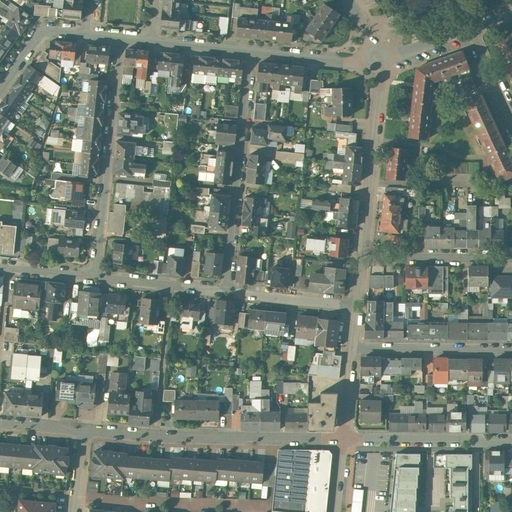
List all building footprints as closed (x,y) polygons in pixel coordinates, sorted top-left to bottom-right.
[(180,2),(164,0),(163,0),(163,11),(179,13),(180,2)] [(64,1),(63,1),(62,18),(80,20),(82,3),(81,2),(64,1)] [(34,4),(33,15),(47,16),(48,7),(48,5),(34,4)] [(339,14),(324,4),(314,17),(329,28),(339,14)] [(48,7),(47,16),(57,17),(58,8),(48,7)] [(32,18),(18,8),(12,17),(26,27),(32,18)] [(241,8),(240,8),(240,17),(251,18),(252,9),(241,8)] [(163,11),(162,11),(160,29),(178,30),(180,13),(179,13),(163,11)] [(228,34),(229,17),(220,16),(220,33),(228,34)] [(26,27),(12,17),(6,25),(19,34),(20,35),(26,27)] [(240,17),(239,17),(237,36),(249,37),(251,18),(240,17)] [(329,28),(314,17),(305,30),(320,41),(329,28)] [(257,19),(251,18),(249,37),(259,38),(261,19),(257,19)] [(266,20),(261,19),(259,38),(270,39),(272,21),(266,20)] [(278,21),(272,21),(270,39),(281,40),(283,22),(278,21)] [(288,22),(283,22),(281,40),(292,41),(294,23),(288,22)] [(203,24),(191,23),(190,32),(202,33),(203,24)] [(6,25),(0,33),(13,42),(19,34),(6,25)] [(13,42),(0,33),(0,45),(7,51),(13,42)] [(511,37),(510,33),(494,41),(500,55),(511,81),(511,37)] [(56,42),(56,43),(51,42),(50,58),(62,59),(63,43),(56,42)] [(72,43),(63,43),(62,59),(75,60),(75,54),(76,45),(72,44),(72,43)] [(99,47),(88,46),(86,62),(97,63),(99,47)] [(110,48),(99,47),(97,63),(108,64),(110,48)] [(137,51),(126,50),(124,66),(133,67),(135,67),(137,51)] [(148,52),(137,51),(135,67),(138,67),(146,69),(148,52)] [(61,70),(45,59),(48,55),(43,52),(35,66),(60,83),(61,70)] [(439,60),(416,69),(413,92),(411,115),(408,137),(427,139),(433,82),(437,80),(457,73),(468,70),(469,69),(465,61),(462,52),(439,60)] [(164,54),(159,53),(157,69),(170,71),(171,54),(164,53),(164,54)] [(179,55),(171,54),(170,71),(182,72),(183,56),(179,55)] [(207,58),(199,57),(199,58),(194,57),(193,73),(205,74),(207,58)] [(214,59),(207,58),(205,74),(210,75),(217,76),(219,60),(214,59)] [(223,60),(219,60),(217,76),(229,77),(231,60),(223,59),(223,60)] [(239,61),(231,60),(229,77),(241,78),(243,62),(239,62),(239,61)] [(86,64),(80,63),(80,66),(79,73),(86,74),(89,74),(90,68),(86,68),(86,64)] [(270,64),(259,63),(257,81),(263,82),(269,82),(270,64)] [(281,65),(270,64),(269,82),(273,83),(279,83),(281,65)] [(292,67),(281,65),(279,83),(285,84),(291,85),(292,67)] [(133,67),(124,66),(123,75),(132,76),(133,67)] [(146,69),(138,67),(136,78),(145,79),(146,69)] [(304,68),(292,67),(291,85),(295,85),(302,86),(304,68)] [(71,71),(64,77),(68,82),(78,73),(74,70),(71,72),(71,71)] [(468,70),(457,73),(464,93),(475,89),(468,70)] [(182,72),(170,71),(169,77),(172,77),(171,86),(180,87),(181,79),(182,72)] [(38,81),(25,72),(22,76),(21,75),(17,81),(31,91),(38,81)] [(450,76),(437,80),(438,86),(445,88),(454,85),(450,76)] [(97,81),(90,80),(88,93),(105,94),(106,87),(105,87),(106,82),(97,81)] [(322,81),(310,80),(310,92),(320,93),(320,88),(322,88),(322,81)] [(31,91),(17,81),(12,88),(13,89),(11,92),(24,101),(31,91)] [(151,82),(143,81),(142,94),(150,95),(151,84),(151,82)] [(351,88),(332,88),(332,95),(332,102),(351,101),(351,88)] [(24,101),(11,92),(8,96),(7,95),(3,101),(17,111),(24,101)] [(105,94),(88,93),(87,105),(103,106),(104,102),(105,94)] [(486,108),(480,95),(463,103),(500,181),(511,175),(511,164),(510,160),(498,134),(486,108)] [(17,111),(3,101),(0,104),(0,113),(10,121),(17,111)] [(351,101),(332,102),(332,109),(332,114),(332,115),(351,115),(351,101)] [(266,104),(255,103),(253,119),(265,121),(266,104)] [(103,106),(87,105),(86,116),(102,118),(103,111),(103,106)] [(200,116),(200,105),(192,105),(192,115),(200,116)] [(238,110),(226,109),(225,117),(237,118),(238,110)] [(10,121),(0,113),(0,128),(3,131),(10,121)] [(137,115),(119,114),(117,132),(135,133),(137,115)] [(178,115),(171,114),(170,122),(178,123),(178,115)] [(186,116),(178,115),(178,123),(186,123),(186,116)] [(102,118),(86,116),(85,128),(101,130),(101,126),(102,126),(102,118)] [(237,127),(218,124),(216,140),(235,142),(237,127)] [(286,126),(269,124),(268,129),(267,139),(277,141),(285,141),(286,126)] [(353,126),(337,124),(336,131),(352,133),(353,126)] [(268,129),(252,127),(251,143),(276,146),(277,141),(267,139),(268,129)] [(3,131),(0,128),(0,150),(10,136),(3,131)] [(101,130),(85,128),(83,140),(100,142),(101,135),(100,135),(101,130)] [(47,145),(64,145),(64,137),(48,136),(47,145)] [(39,150),(43,144),(32,139),(29,145),(39,150)] [(100,142),(83,140),(82,152),(98,154),(99,150),(100,142)] [(164,141),(163,154),(175,154),(175,141),(164,141)] [(135,144),(116,142),(115,158),(133,160),(134,155),(135,148),(135,144)] [(305,145),(296,144),(295,153),(304,154),(305,145)] [(363,149),(347,147),(346,156),(345,163),(361,164),(363,149)] [(407,149),(389,147),(386,177),(404,179),(407,149)] [(148,149),(135,148),(134,155),(147,156),(148,149)] [(295,153),(276,151),(275,160),(303,162),(304,154),(295,153)] [(98,154),(82,152),(81,164),(97,166),(98,158),(98,154)] [(234,154),(218,152),(216,162),(216,168),(232,170),(234,154)] [(346,156),(327,154),(326,161),(345,163),(346,156)] [(266,157),(249,155),(248,169),(265,170),(266,157)] [(18,166),(4,156),(0,161),(0,170),(9,177),(16,169),(18,166)] [(133,160),(115,158),(113,174),(132,176),(132,175),(133,165),(133,160)] [(345,163),(326,161),(325,171),(333,171),(334,169),(344,170),(345,163)] [(479,163),(436,162),(436,173),(479,174),(479,163)] [(361,164),(345,163),(344,170),(343,180),(359,182),(361,164)] [(97,166),(81,164),(80,176),(96,178),(96,173),(97,174),(97,166)] [(146,166),(133,165),(132,175),(144,177),(146,166)] [(28,173),(18,166),(16,169),(20,172),(19,173),(26,177),(28,173)] [(216,168),(202,166),(201,173),(215,175),(216,168)] [(232,170),(216,168),(215,175),(214,184),(230,186),(232,170)] [(265,170),(248,169),(247,183),(263,184),(265,170)] [(55,188),(53,188),(51,189),(50,191),(49,193),(49,195),(50,197),(52,198),(54,199),(61,199),(61,198),(60,198),(62,181),(55,180),(55,188)] [(171,182),(153,180),(152,187),(153,187),(170,189),(171,182)] [(83,183),(62,181),(60,198),(61,198),(67,199),(68,200),(71,200),(71,199),(72,199),(81,200),(81,199),(83,183)] [(170,189),(153,187),(153,193),(143,192),(144,186),(115,183),(115,184),(116,184),(113,211),(112,211),(113,211),(111,234),(122,235),(125,211),(168,215),(170,189)] [(386,194),(384,194),(383,202),(396,204),(396,195),(386,194)] [(221,196),(216,196),(212,196),(211,208),(210,213),(227,215),(229,198),(221,197),(221,196)] [(262,199),(245,197),(244,211),(260,213),(262,199)] [(81,200),(72,199),(71,206),(84,207),(85,199),(81,199),(81,200)] [(357,200),(341,199),(339,212),(356,214),(357,200)] [(338,209),(338,200),(301,200),(301,209),(338,209)] [(456,201),(456,212),(466,212),(466,201),(456,201)] [(383,202),(380,202),(380,208),(383,208),(382,217),(400,219),(401,204),(396,204),(383,202)] [(66,211),(54,210),(52,225),(65,226),(66,211)] [(84,214),(76,213),(76,211),(66,211),(65,226),(68,226),(83,227),(84,214)] [(260,213),(244,211),(242,225),(249,226),(259,227),(260,218),(260,213)] [(356,214),(339,212),(338,226),(355,228),(356,214)] [(227,215),(210,213),(210,218),(208,230),(212,230),(212,231),(217,232),(218,231),(225,232),(227,215)] [(192,216),(182,214),(181,227),(191,228),(192,216)] [(467,214),(455,214),(455,220),(460,220),(459,231),(466,231),(467,219),(467,214)] [(400,219),(382,217),(380,231),(398,233),(400,219)] [(259,227),(249,226),(248,235),(265,237),(267,219),(260,218),(259,227)] [(16,227),(1,225),(2,222),(0,221),(0,243),(4,243),(3,253),(13,254),(16,227)] [(288,238),(296,238),(296,222),(288,222),(288,238)] [(83,227),(68,226),(67,235),(82,236),(83,227)] [(440,227),(426,227),(426,226),(425,226),(425,247),(440,247),(440,229),(440,227)] [(455,229),(440,229),(440,247),(455,247),(455,231),(455,229)] [(459,231),(455,231),(455,247),(466,247),(466,231),(459,231)] [(473,231),(466,231),(466,247),(478,247),(478,231),(473,231)] [(483,231),(478,231),(478,247),(490,247),(490,231),(483,231)] [(498,231),(490,231),(490,247),(502,247),(502,231),(498,231)] [(401,236),(388,235),(387,247),(400,246),(401,236)] [(347,239),(331,237),(331,239),(325,238),(326,238),(313,236),(311,252),(324,253),(329,253),(329,255),(346,256),(347,239)] [(79,242),(59,239),(57,255),(66,256),(66,255),(78,256),(79,242)] [(133,246),(114,244),(114,246),(115,246),(113,263),(112,263),(112,264),(118,264),(118,267),(125,268),(125,265),(131,265),(131,264),(130,264),(132,247),(133,247),(133,246)] [(183,250),(176,249),(175,257),(182,258),(183,250)] [(223,255),(206,253),(204,274),(221,276),(223,255)] [(237,269),(254,271),(255,259),(255,258),(239,256),(237,269)] [(175,257),(169,257),(167,275),(183,276),(185,259),(182,258),(175,257)] [(200,263),(192,262),(191,277),(198,278),(200,263)] [(418,267),(415,269),(405,269),(405,287),(412,287),(412,290),(414,292),(421,292),(421,287),(427,287),(428,276),(428,269),(421,269),(419,267),(418,267)] [(443,267),(428,267),(428,269),(428,276),(442,276),(443,276),(443,267)] [(489,267),(468,267),(468,285),(488,285),(489,267)] [(276,268),(273,268),(272,273),(271,286),(287,287),(289,269),(284,269),(276,268)] [(341,269),(327,268),(325,283),(323,283),(322,283),(322,291),(342,293),(344,270),(341,269)] [(253,282),(254,271),(237,269),(236,282),(252,284),(253,282)] [(261,271),(254,271),(253,282),(262,283),(263,284),(265,285),(266,285),(267,272),(261,271)] [(383,276),(370,275),(369,288),(383,288),(383,276)] [(393,276),(383,276),(383,288),(393,288),(393,276)] [(442,276),(428,276),(427,287),(428,294),(443,294),(443,291),(442,291),(442,285),(442,276)] [(313,291),(307,290),(308,278),(302,277),(301,286),(296,286),(295,294),(312,296),(313,291)] [(511,277),(491,277),(490,297),(511,297),(511,277)] [(323,280),(310,279),(308,289),(322,291),(322,283),(323,283),(323,280)] [(66,284),(46,282),(44,302),(50,303),(57,304),(63,304),(66,284)] [(41,286),(16,283),(13,308),(38,310),(39,301),(41,286)] [(99,293),(83,292),(82,304),(80,303),(79,308),(89,309),(89,313),(97,313),(99,293)] [(488,294),(480,294),(479,303),(488,303),(488,294)] [(125,297),(109,295),(107,312),(128,314),(129,308),(124,307),(125,297)] [(167,298),(158,297),(158,300),(159,300),(158,310),(166,310),(167,298)] [(158,300),(141,299),(139,323),(157,324),(158,310),(159,300),(158,300)] [(236,302),(216,300),(216,308),(212,308),(211,323),(234,325),(234,318),(236,302)] [(384,302),(367,302),(366,322),(365,322),(363,338),(383,338),(383,323),(384,302)] [(403,323),(393,323),(393,302),(384,302),(383,323),(383,338),(403,339),(403,323)] [(407,302),(406,322),(413,322),(413,311),(428,311),(429,302),(407,302)] [(57,304),(50,303),(48,320),(55,321),(57,304)] [(80,303),(71,303),(69,321),(78,322),(79,308),(80,303)] [(201,304),(183,303),(182,317),(192,318),(192,320),(199,321),(201,304)] [(266,312),(251,310),(249,329),(258,330),(258,327),(265,328),(266,312)] [(467,310),(458,310),(458,324),(467,324),(467,310)] [(286,314),(266,312),(265,328),(264,331),(279,333),(278,335),(284,336),(286,314)] [(318,319),(298,317),(296,337),(315,339),(318,319)] [(337,321),(318,319),(315,339),(315,345),(324,346),(334,347),(337,321)] [(164,332),(165,321),(159,320),(157,331),(164,332)] [(427,323),(407,323),(407,339),(427,339),(427,323)] [(447,323),(427,323),(427,339),(447,339),(447,323)] [(458,324),(447,323),(447,339),(467,339),(467,324),(458,324)] [(487,324),(467,324),(467,339),(487,340),(487,324)] [(507,324),(487,324),(487,340),(507,340),(507,324)] [(20,330),(5,328),(4,341),(19,343),(20,330)] [(204,328),(203,343),(210,343),(211,329),(204,328)] [(48,346),(47,357),(54,358),(54,356),(55,347),(48,346)] [(296,346),(289,346),(287,361),(294,361),(296,346)] [(334,347),(324,346),(323,358),(319,357),(318,365),(340,368),(341,356),(333,355),(334,347)] [(63,348),(55,347),(54,356),(62,357),(62,354),(63,348)] [(108,354),(108,364),(119,365),(119,354),(108,354)] [(24,355),(15,355),(13,379),(26,380),(28,356),(24,355)] [(133,369),(145,370),(146,356),(134,355),(133,369)] [(34,356),(28,356),(26,380),(32,381),(36,381),(37,364),(38,363),(39,360),(38,359),(38,357),(34,356)] [(381,359),(364,358),(361,362),(361,374),(360,374),(360,384),(374,385),(374,375),(381,375),(381,359)] [(401,359),(381,359),(381,375),(401,375),(401,359)] [(411,359),(401,359),(401,375),(410,375),(411,369),(411,359)] [(421,359),(411,359),(411,369),(421,369),(421,359)] [(447,359),(434,359),(433,375),(433,382),(434,382),(447,382),(447,377),(447,359)] [(467,360),(447,359),(447,377),(456,377),(456,380),(467,380),(467,360)] [(482,360),(467,360),(467,380),(467,383),(481,383),(482,373),(482,360)] [(509,360),(494,360),(494,381),(509,381),(509,360)] [(196,376),(197,366),(187,365),(187,376),(196,376)] [(318,365),(312,365),(308,374),(308,376),(339,379),(340,368),(318,365)] [(127,374),(113,373),(111,393),(125,394),(127,374)] [(78,383),(58,381),(56,398),(77,400),(78,383)] [(96,384),(85,383),(85,382),(79,381),(78,383),(77,400),(93,402),(94,393),(95,393),(96,384)] [(252,406),(241,406),(241,429),(260,429),(261,399),(261,390),(261,381),(251,381),(250,399),(252,399),(252,406)] [(308,384),(283,384),(283,394),(308,394),(308,384)] [(175,401),(176,389),(164,389),(164,401),(175,401)] [(269,390),(261,390),(261,399),(269,399),(269,390)] [(152,392),(137,391),(136,400),(135,400),(135,402),(136,402),(135,404),(130,404),(129,424),(149,426),(152,392)] [(111,393),(110,393),(108,412),(129,414),(131,395),(125,394),(111,393)] [(337,393),(320,393),(320,402),(316,402),(316,403),(307,402),(307,414),(307,430),(330,430),(334,427),(337,393)] [(24,395),(6,394),(4,414),(23,415),(24,395)] [(43,397),(24,395),(23,415),(41,417),(43,397)] [(269,399),(261,399),(260,429),(280,430),(280,413),(269,413),(269,399)] [(467,400),(459,400),(459,410),(467,410),(467,404),(467,400)] [(373,401),(360,401),(360,422),(381,423),(381,402),(381,401),(373,401)] [(198,402),(176,402),(175,418),(197,418),(198,402)] [(219,403),(198,402),(197,418),(218,419),(219,403)] [(458,410),(457,403),(448,404),(448,411),(458,410)] [(465,412),(447,412),(447,415),(447,431),(465,431),(465,412)] [(295,413),(285,413),(285,430),(307,430),(307,414),(295,413)] [(407,415),(389,415),(389,431),(407,431),(407,415)] [(415,415),(407,415),(407,431),(425,431),(425,416),(422,416),(415,415)] [(429,415),(429,431),(447,431),(447,415),(434,415),(429,415)] [(478,415),(469,415),(469,431),(487,432),(487,415),(478,415)] [(500,415),(487,415),(487,432),(505,432),(505,415),(500,415)] [(11,445),(0,444),(0,465),(9,467),(11,445)] [(23,446),(11,445),(9,467),(21,468),(23,446)] [(36,447),(23,446),(21,468),(34,469),(36,446),(36,447)] [(49,447),(36,446),(34,469),(34,468),(42,468),(41,472),(56,473),(56,472),(64,473),(64,474),(65,474),(66,465),(67,465),(68,457),(66,457),(67,449),(56,448),(56,447),(50,446),(49,447)] [(310,449),(278,450),(277,460),(271,511),(304,511),(310,452),(310,449)] [(327,449),(310,449),(310,452),(304,511),(324,511),(331,453),(327,449)] [(125,454),(111,453),(112,452),(105,452),(105,453),(94,452),(93,460),(92,460),(91,467),(92,467),(92,476),(93,475),(100,475),(100,476),(115,478),(116,474),(123,475),(125,457),(125,454)] [(504,452),(486,452),(486,468),(504,468),(504,452)] [(470,511),(471,453),(434,453),(433,467),(449,467),(449,497),(452,497),(452,506),(449,506),(448,511),(470,511)] [(413,511),(419,454),(395,454),(389,511),(413,511)] [(136,458),(125,457),(123,475),(123,477),(134,478),(136,458)] [(148,459),(136,458),(134,478),(146,479),(148,459)] [(170,461),(159,460),(157,480),(169,481),(171,458),(170,461)] [(182,459),(171,458),(169,481),(170,478),(181,479),(182,459)] [(159,460),(148,459),(146,479),(157,480),(159,460)] [(194,460),(182,459),(181,479),(192,480),(194,460)] [(229,460),(217,459),(217,462),(216,479),(227,480),(229,460)] [(206,461),(194,460),(192,480),(204,481),(206,461)] [(240,461),(229,460),(227,480),(239,481),(240,461)] [(217,462),(206,461),(204,481),(216,482),(216,479),(217,462)] [(252,462),(240,461),(239,481),(250,482),(252,462)] [(264,463),(252,462),(250,482),(262,483),(264,463)] [(351,511),(361,511),(365,490),(355,488),(351,511)] [(53,511),(55,504),(20,501),(18,511),(53,511)]
